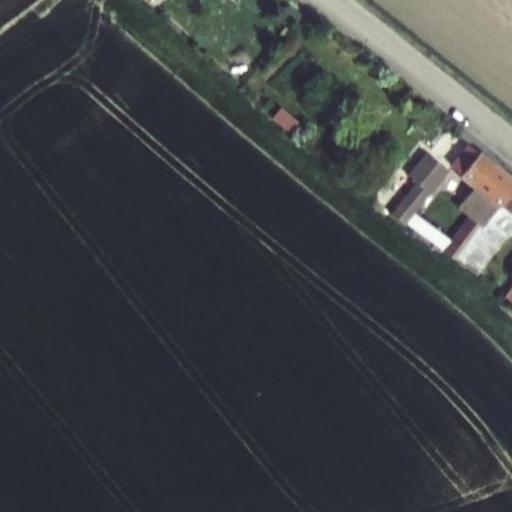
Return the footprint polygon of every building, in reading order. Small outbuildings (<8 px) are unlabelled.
[(467,143),(449,164),(460,173),(458,176),(471,187),(466,194),(457,204),(467,213),(469,215),(483,226),(511,192),(511,177),(480,151),(478,153),(467,143)] [(415,179),(433,158),(427,153),(409,173),(415,179)] [(433,158),(415,179),(410,185),(421,196),(445,169),(433,158)] [(421,196),(410,185),(394,203),(406,214),(410,209),(421,196)] [(464,247),(459,252),(477,266),(511,229),(511,192),(483,226),(464,247)] [(448,233),(410,209),(406,214),(439,244),(448,233)] [(464,247),(483,226),(469,215),(467,213),(448,233),(464,247)] [(464,247),(448,233),(439,244),(454,258),(459,252),(464,247)]
